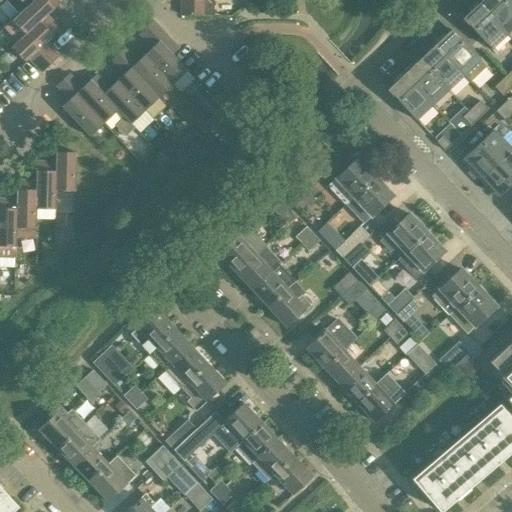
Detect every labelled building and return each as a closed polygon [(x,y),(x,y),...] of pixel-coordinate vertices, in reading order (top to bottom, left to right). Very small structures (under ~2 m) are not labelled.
[(4,29),(17,43),(39,23),(52,37),(59,31),(46,16),(54,10),(43,0),(35,0),(19,15),(4,29)] [(5,0),(19,15),(35,0),(43,0),(54,10),(60,4),(56,0),(5,0)] [(181,0),(181,17),(216,17),(216,10),(205,10),(204,0),(181,0)] [(479,0),(477,3),(511,39),(508,35),(511,30),(511,8),(504,0),(479,0)] [(511,40),(511,39),(477,3),(468,11),(470,14),(463,20),(496,56),(497,55),(492,49),(507,35),(511,40)] [(152,49),(144,56),(172,86),(187,72),(172,56),(178,49),(152,22),(138,35),(152,49)] [(39,23),(17,43),(11,48),(24,64),(28,60),(41,74),(58,58),(45,43),(52,37),(39,23)] [(442,35),(433,44),(469,82),(485,66),(452,31),(445,38),(442,35)] [(426,55),(420,62),(453,97),(453,96),(448,91),(463,77),(468,82),(469,82),(433,44),(424,53),(426,55)] [(123,49),(117,55),(158,99),(172,86),(144,56),(136,63),(123,49)] [(124,75),(116,82),(144,112),(158,99),(117,55),(111,61),(124,75)] [(411,65),(402,74),(437,111),(438,111),(433,106),(448,92),(453,97),(420,62),(413,68),(411,65)] [(68,74),(62,81),(103,125),(117,111),(89,81),(81,89),(68,74)] [(437,111),(402,74),(393,83),(395,85),(388,92),(416,121),(432,107),(437,112),(437,111)] [(96,75),(89,81),(117,111),(130,125),(144,112),(116,82),(109,89),(96,75)] [(511,88),(511,83),(506,77),(495,88),(503,97),(511,88)] [(103,125),(62,81),(56,86),(69,100),(61,108),(89,138),(103,125)] [(511,97),(496,113),(504,121),(511,113),(511,97)] [(480,102),(468,113),(477,122),(488,111),(480,102)] [(477,122),(468,113),(463,119),(471,127),(477,122)] [(453,142),(460,132),(449,123),(441,134),(453,142)] [(466,167),(479,181),(511,149),(511,150),(494,133),(499,128),(498,127),(465,158),(470,163),(466,167)] [(189,131),(184,136),(189,142),(194,137),(189,131)] [(443,138),(438,142),(437,143),(445,152),(451,146),(443,138)] [(511,149),(479,181),(492,195),(496,191),(501,196),(511,185),(511,151),(511,150),(511,149)] [(36,162),(36,172),(56,172),(55,192),(74,192),(75,154),(56,153),(55,163),(36,162)] [(354,198),(354,199),(375,179),(358,160),(329,187),(346,205),(354,198)] [(17,181),(16,191),(36,192),(35,210),(55,211),(55,192),(56,172),(36,172),(36,182),(17,181)] [(375,179),(354,199),(361,207),(354,214),(364,225),(393,198),(375,179)] [(290,204),(299,213),(319,194),(311,185),(290,204)] [(0,209),(16,210),(16,239),(35,239),(35,210),(36,192),(16,191),(16,201),(0,200),(0,209)] [(297,218),(281,200),(271,209),(287,226),(297,218)] [(0,258),(16,259),(15,248),(16,239),(16,210),(0,209),(0,258)] [(397,259),(399,262),(428,235),(410,215),(380,242),(391,254),(399,247),(404,252),(397,259)] [(218,254),(238,275),(267,248),(248,227),(218,254)] [(294,237),(302,245),(313,235),(306,227),(294,237)] [(317,233),(343,261),(362,244),(361,243),(368,236),(359,227),(351,235),(338,247),(330,239),(333,236),(325,227),(317,233)] [(313,235),(302,245),(308,252),(319,241),(313,235)] [(428,235),(399,262),(416,280),(445,253),(428,235)] [(362,244),(343,261),(351,268),(360,260),(369,252),(362,244)] [(238,275),(253,291),(279,266),(281,264),(267,248),(238,275)] [(360,260),(351,268),(361,279),(370,288),(379,280),(360,260)] [(253,291),(268,309),(295,284),(279,266),(253,291)] [(456,308),(457,309),(478,290),(461,271),(431,298),(448,316),(456,308)] [(332,288),(341,298),(358,282),(348,272),(332,288)] [(358,282),(341,298),(349,306),(365,290),(358,282)] [(295,284),(268,309),(287,329),(311,307),(302,297),(305,295),(295,284)] [(386,306),(395,315),(413,299),(404,289),(386,306)] [(478,290),(457,309),(464,317),(457,324),(467,335),(496,309),(478,290)] [(413,299),(395,315),(403,323),(420,306),(413,299)] [(132,334),(150,355),(176,332),(157,311),(132,334)] [(383,331),(390,339),(402,328),(394,320),(383,331)] [(306,349),(325,370),(344,352),(343,351),(354,340),(337,321),(306,349)] [(402,328),(390,339),(396,345),(407,334),(402,328)] [(150,355),(165,372),(191,348),(176,332),(150,355)] [(410,338),(399,348),(406,355),(417,345),(410,338)] [(438,361),(447,370),(467,351),(458,342),(438,361)] [(165,372),(181,389),(207,365),(191,348),(165,372)] [(325,370),(340,387),(359,369),(344,352),(325,370)] [(95,367),(112,385),(122,375),(105,357),(95,367)] [(453,368),(466,382),(477,371),(465,358),(453,368)] [(400,398),(408,406),(443,374),(435,364),(401,397),(400,398)] [(207,365),(181,389),(189,399),(186,402),(194,412),(201,406),(202,407),(226,385),(207,365)] [(340,387),(356,404),(375,386),(359,369),(340,387)] [(92,370),(84,377),(101,395),(98,392),(106,385),(92,370)] [(101,395),(84,377),(75,386),(91,404),(101,395)] [(501,398),(511,410),(511,387),(508,391),(502,385),(495,387),(493,389),(501,398)] [(122,397),(130,404),(141,394),(134,386),(122,397)] [(375,386),(356,404),(374,423),(393,406),(392,405),(400,398),(401,397),(391,387),(383,394),(375,386)] [(141,394),(130,404),(135,410),(147,400),(141,394)] [(127,409),(118,400),(113,406),(121,414),(127,409)] [(235,447),(237,448),(262,425),(243,404),(224,422),(222,421),(218,425),(227,435),(232,431),(241,441),(235,447)] [(38,430),(57,450),(94,415),(93,415),(85,423),(72,409),(68,413),(62,407),(38,430)] [(414,482),(439,511),(511,450),(511,423),(499,409),(414,482)] [(118,421),(125,429),(136,418),(130,411),(118,421)] [(57,450),(74,466),(92,448),(101,439),(99,438),(107,430),(94,415),(57,450)] [(164,442),(173,451),(196,430),(187,420),(164,442)] [(237,448),(252,465),(278,441),(262,425),(237,448)] [(273,476),(274,476),(294,458),(278,441),(252,465),(267,481),(273,476)] [(144,462),(153,472),(171,456),(162,446),(144,462)] [(74,466),(89,483),(108,465),(92,448),(74,466)] [(171,456),(153,472),(162,482),(167,477),(183,494),(194,485),(177,467),(180,465),(171,456)] [(108,465),(89,483),(109,503),(135,476),(116,457),(108,465)] [(294,458),(274,476),(293,497),(313,479),(294,458)] [(209,491),(215,499),(227,488),(220,481),(209,491)] [(227,488),(215,499),(222,505),(233,495),(227,488)] [(0,511),(12,511),(16,509),(10,502),(0,490),(0,511)] [(193,503),(200,511),(211,500),(205,493),(193,503)] [(127,511),(153,511),(150,509),(155,504),(146,494),(127,511)] [(233,501),(225,509),(227,511),(235,511),(240,507),(233,501)]
